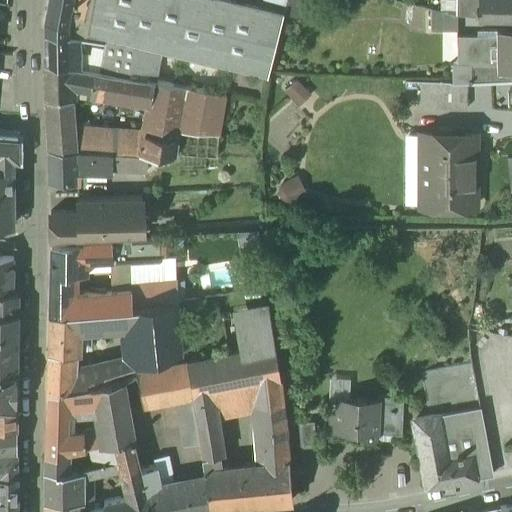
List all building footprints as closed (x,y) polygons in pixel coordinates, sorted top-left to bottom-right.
[(48,0),(45,19),(45,33),(68,36),(67,23),(71,0),(48,0)] [(283,13),(228,0),(71,0),(67,23),(68,36),(79,38),(105,42),(106,39),(159,52),(267,76),(283,13)] [(456,0),(442,0),(442,13),(456,15),(456,0)] [(456,0),(456,15),(457,16),(477,18),(478,0),(456,0)] [(511,0),(478,0),(477,18),(511,18),(511,0)] [(442,13),(430,10),(430,32),(457,32),(457,16),(456,15),(442,13)] [(511,30),(497,30),(497,36),(456,36),(456,64),(451,64),(451,84),(456,84),(467,84),(471,84),(472,67),(497,67),(497,72),(511,71),(511,30)] [(68,36),(45,33),(46,63),(80,68),(80,52),(79,46),(79,38),(68,36)] [(105,42),(79,38),(79,46),(91,48),(91,46),(104,48),(105,42)] [(159,52),(106,39),(105,42),(104,48),(101,67),(155,76),(159,52)] [(90,54),(80,52),(80,68),(94,71),(100,72),(101,67),(104,48),(91,46),(91,48),(90,54)] [(46,63),(43,62),(45,99),(70,98),(71,88),(91,91),(94,71),(80,68),(46,63)] [(155,76),(101,67),(100,72),(104,73),(154,81),(155,76)] [(497,67),(472,67),(471,84),(497,84),(497,72),(497,67)] [(100,72),(94,71),(91,91),(104,93),(104,73),(100,72)] [(511,71),(497,72),(497,84),(511,84),(511,71)] [(154,81),(104,73),(104,93),(149,101),(154,81)] [(193,80),(178,77),(176,85),(185,87),(191,88),(193,80)] [(176,85),(154,81),(149,101),(142,153),(172,155),(176,132),(185,87),(176,85)] [(286,92),(299,106),(311,95),(298,81),(286,92)] [(468,110),(467,84),(456,84),(451,84),(421,84),(420,109),(468,110)] [(176,132),(218,135),(219,124),(225,94),(191,88),(185,87),(176,132)] [(70,98),(45,99),(48,149),(75,150),(76,149),(73,115),(70,98)] [(475,135),(421,135),(420,207),(474,207),(475,135)] [(0,136),(0,156),(18,158),(18,137),(0,136)] [(75,150),(48,149),(49,180),(77,181),(77,169),(107,169),(107,168),(110,151),(76,149),(75,150)] [(140,153),(110,151),(107,168),(140,169),(140,153)] [(13,170),(0,168),(0,192),(13,193),(13,170)] [(308,196),(299,178),(283,186),(280,190),(279,196),(282,201),(286,204),(290,204),(308,196)] [(13,193),(0,192),(0,225),(13,225),(13,193)] [(142,196),(78,197),(78,211),(50,212),(51,239),(143,232),(142,196)] [(109,239),(51,244),(50,275),(70,273),(79,272),(80,261),(111,259),(109,239)] [(13,257),(0,256),(0,292),(12,293),(13,257)] [(70,273),(50,275),(49,313),(71,311),(71,298),(70,273)] [(130,289),(71,298),(71,311),(93,309),(131,306),(130,289)] [(12,293),(0,292),(0,312),(17,312),(18,293),(12,293)] [(178,301),(152,304),(142,305),(144,335),(128,336),(129,351),(149,349),(149,362),(160,359),(168,357),(181,351),(179,324),(178,303),(178,301)] [(187,303),(178,303),(179,324),(188,324),(187,303)] [(131,306),(93,309),(95,332),(128,330),(128,336),(144,335),(142,305),(131,306)] [(269,307),(249,310),(255,348),(274,345),(269,307)] [(71,311),(49,313),(48,351),(72,353),(75,353),(76,333),(95,332),(93,309),(71,311)] [(17,312),(0,312),(0,373),(17,371),(17,312)] [(255,348),(241,351),(246,385),(260,382),(278,378),(274,345),(255,348)] [(149,349),(129,351),(130,359),(121,362),(123,368),(129,366),(149,362),(149,349)] [(72,353),(48,351),(46,392),(71,388),(71,370),(72,353)] [(241,351),(186,362),(191,396),(201,458),(222,455),(210,391),(246,385),(241,351)] [(186,362),(136,372),(143,406),(151,404),(158,403),(191,396),(186,362)] [(439,416),(480,408),(472,365),(421,374),(430,418),(439,416)] [(85,370),(71,370),(71,388),(80,387),(86,386),(86,381),(103,375),(100,367),(85,370)] [(17,371),(0,373),(0,406),(16,406),(17,371)] [(278,378),(260,382),(257,430),(285,429),(278,378)] [(121,380),(92,385),(95,405),(102,444),(102,445),(112,443),(131,438),(121,380)] [(86,386),(80,387),(82,406),(95,405),(92,385),(86,386)] [(71,388),(46,392),(45,418),(67,415),(68,408),(82,406),(80,387),(71,388)] [(376,400),(335,398),(334,418),(329,417),(328,433),(361,434),(362,437),(364,440),(366,442),(369,443),(372,442),(375,440),(377,438),(378,435),(400,436),(402,397),(376,396),(376,400)] [(158,403),(151,404),(155,419),(161,417),(158,403)] [(151,404),(143,406),(150,439),(159,437),(155,419),(151,404)] [(16,406),(0,406),(0,427),(16,427),(16,406)] [(480,408),(439,416),(452,484),(493,476),(480,408)] [(67,415),(45,418),(44,453),(67,453),(67,452),(84,448),(83,430),(66,432),(67,415)] [(430,418),(414,421),(427,489),(452,484),(439,416),(430,418)] [(316,449),(313,423),(297,424),(300,450),(316,449)] [(0,427),(0,453),(16,452),(16,427),(0,427)] [(259,464),(203,469),(204,478),(205,478),(210,509),(292,502),(285,429),(257,430),(259,464)] [(166,436),(159,437),(163,457),(170,455),(166,436)] [(131,438),(112,443),(116,459),(118,468),(123,487),(143,483),(140,470),(131,438)] [(112,443),(102,445),(102,444),(90,447),(94,464),(116,459),(112,443)] [(16,452),(0,453),(0,476),(16,475),(16,452)] [(67,453),(44,453),(43,470),(44,501),(77,500),(80,500),(83,500),(83,476),(83,470),(82,470),(66,469),(67,453)] [(94,464),(83,467),(82,470),(83,470),(83,476),(91,474),(118,468),(116,459),(94,464)] [(155,466),(140,470),(143,483),(145,490),(160,487),(155,466)] [(91,474),(83,476),(83,500),(83,502),(92,502),(91,474)] [(16,475),(0,476),(0,508),(16,509),(16,475)] [(204,478),(168,486),(172,511),(196,511),(210,509),(205,478),(204,478)] [(103,507),(89,509),(89,511),(150,511),(145,490),(143,483),(123,487),(125,496),(103,502),(103,507)] [(160,487),(145,490),(150,511),(172,511),(168,486),(160,487)] [(77,500),(44,501),(43,511),(89,511),(77,511),(77,500)]
